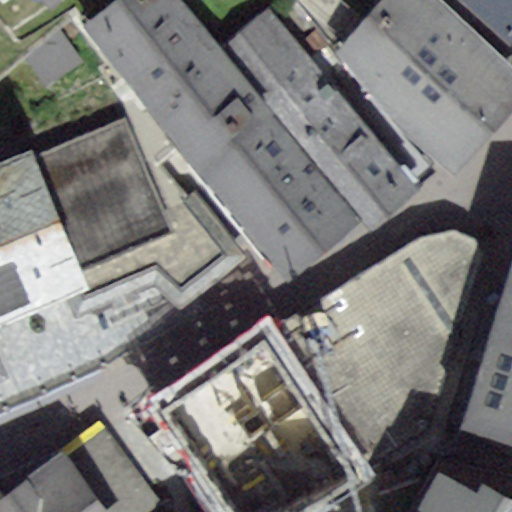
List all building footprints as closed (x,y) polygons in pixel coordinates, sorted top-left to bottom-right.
[(175,0),(118,0),(82,30),(283,273),(354,215),(204,34),(175,0)] [(368,232),(426,185),(272,0),(245,0),(204,34),(354,215),(368,232)] [(382,0),(330,56),(453,171),(511,107),(511,66),(441,0),(382,0)] [(511,0),(441,0),(511,66),(511,0)] [(134,104),(0,161),(0,363),(98,321),(74,268),(185,220),(134,104)] [(304,310),(280,324),(371,441),(420,425),(448,336),(478,243),(434,231),(399,253),(315,303),(304,310)] [(511,244),(460,431),(511,449),(511,244)] [(268,338),(264,332),(257,336),(147,412),(216,511),(293,511),(358,467),(268,338)] [(0,511),(149,511),(88,424),(0,487),(0,511)] [(511,511),(511,505),(436,468),(413,511),(511,511)]
